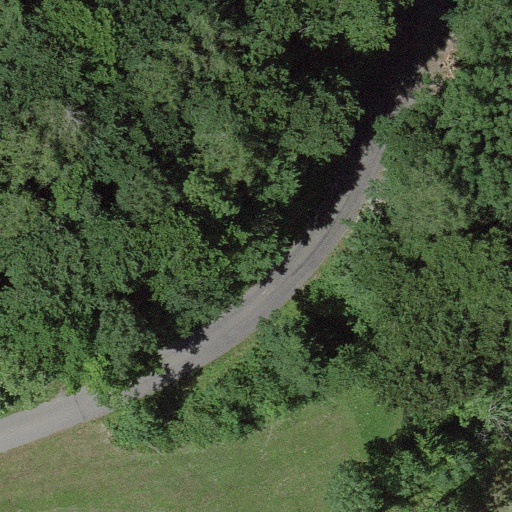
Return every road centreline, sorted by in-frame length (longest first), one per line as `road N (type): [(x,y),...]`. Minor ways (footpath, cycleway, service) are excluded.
road 1 (unclassified): [(390,0),(372,182),(269,309),(116,396),(0,438)]
road 2 (track): [(372,182),(431,70),(449,0)]
